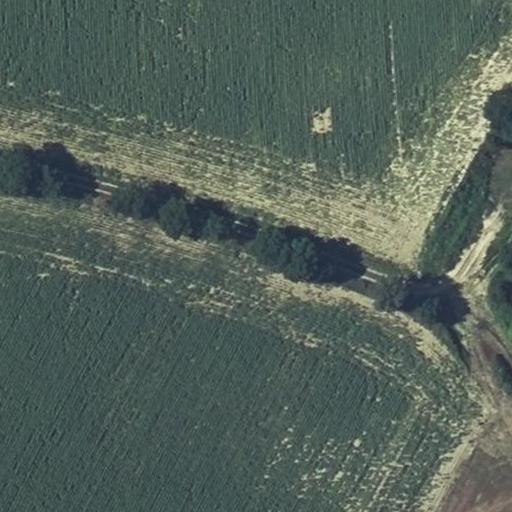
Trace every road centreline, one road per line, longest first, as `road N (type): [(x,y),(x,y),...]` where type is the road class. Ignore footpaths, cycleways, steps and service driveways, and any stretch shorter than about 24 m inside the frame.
road 1 (track): [(0,155),(157,189),(370,268),(453,275)]
road 2 (track): [(453,275),(511,399)]
